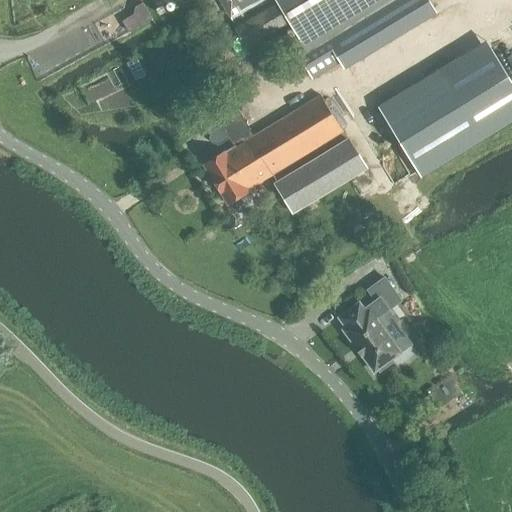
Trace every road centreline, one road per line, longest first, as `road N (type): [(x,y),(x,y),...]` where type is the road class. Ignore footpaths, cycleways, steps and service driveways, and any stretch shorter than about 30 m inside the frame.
road 1 (unclassified): [(411,511),(357,411),(300,351),(176,285),(104,203),(0,135)]
road 2 (unclassified): [(251,511),(232,486),(92,418),(0,329)]
road 3 (track): [(0,51),(112,0)]
